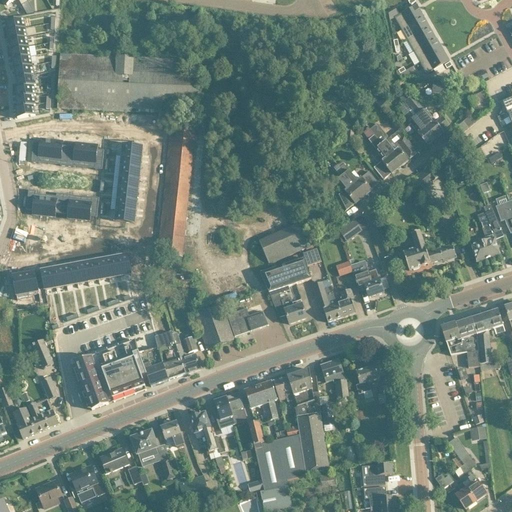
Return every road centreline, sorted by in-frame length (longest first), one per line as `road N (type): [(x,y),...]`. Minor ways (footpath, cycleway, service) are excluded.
road 1 (tertiary): [(0,469),(208,383),(367,328),(387,329)]
road 2 (residential): [(0,131),(159,133),(145,236)]
road 3 (residential): [(402,312),(365,203),(442,141)]
road 4 (tertiary): [(425,511),(413,351)]
road 5 (residential): [(5,241),(24,254),(145,236)]
